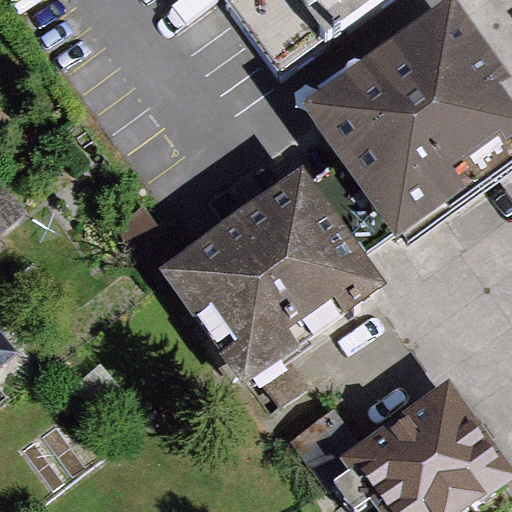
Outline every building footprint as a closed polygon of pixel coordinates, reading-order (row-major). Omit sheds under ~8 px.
[(394,0),(225,0),(284,80),(394,0)] [(511,56),(485,20),(344,124),(439,253),(511,199),(511,56)] [(323,184),(190,286),(278,399),(411,297),(323,184)] [(0,369),(17,357),(0,334),(0,369)] [(511,479),(449,391),(340,470),(370,511),(509,511),(511,510),(511,479)]
